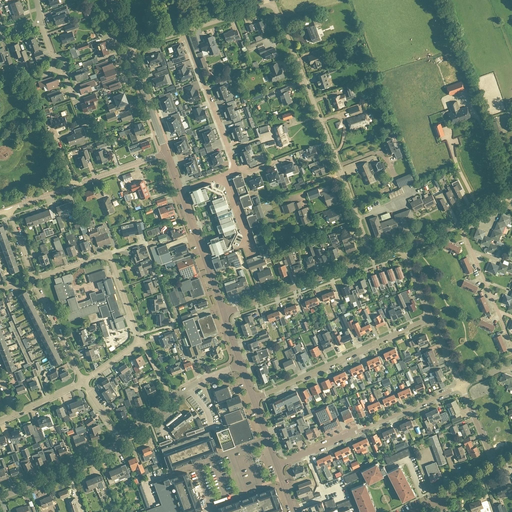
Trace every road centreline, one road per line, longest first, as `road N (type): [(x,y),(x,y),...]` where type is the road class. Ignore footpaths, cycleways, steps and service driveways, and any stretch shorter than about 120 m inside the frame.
road 1 (residential): [(371,259),(275,9),(264,5),(184,32)]
road 2 (residential): [(277,466),(461,386)]
road 3 (residential): [(253,401),(431,318)]
road 4 (residential): [(140,342),(107,256),(32,279)]
road 5 (residential): [(223,314),(371,259)]
road 6 (residential): [(184,32),(232,168)]
road 7 (tertiary): [(121,442),(188,387),(240,364)]
road 8 (tertiary): [(0,499),(121,442)]
road 9 (residential): [(458,222),(511,344)]
road 10 (secondary): [(223,314),(178,189)]
